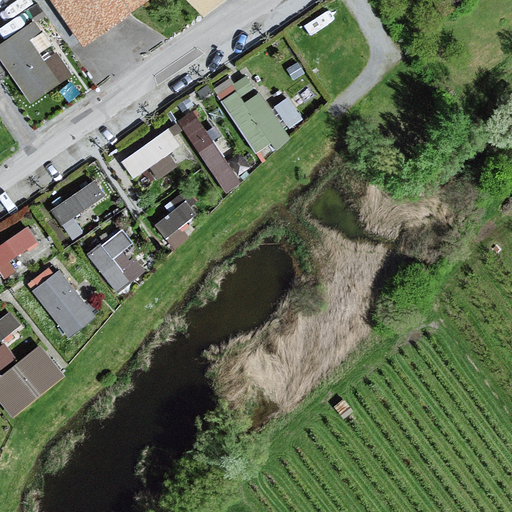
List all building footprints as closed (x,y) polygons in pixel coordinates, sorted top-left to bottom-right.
[(49,0),(82,47),(130,16),(127,10),(142,0),(49,0)] [(31,23),(0,42),(0,61),(27,104),(55,85),(54,82),(68,75),(55,52),(41,60),(27,40),(37,33),(31,23)] [(245,64),(209,85),(260,158),(294,131),(245,64)] [(192,107),(173,119),(208,172),(229,159),(192,107)] [(163,123),(116,155),(132,174),(178,141),(163,123)] [(91,176),(47,206),(62,226),(107,195),(91,176)] [(183,194),(150,218),(163,235),(196,210),(183,194)] [(24,219),(0,234),(0,260),(37,236),(24,219)] [(130,240),(117,222),(81,250),(115,291),(136,271),(119,249),(130,240)] [(51,261),(23,281),(64,333),(95,310),(51,261)] [(9,304),(0,311),(0,331),(19,317),(9,304)] [(5,335),(0,338),(0,362),(0,363),(17,351),(5,335)] [(35,339),(0,367),(0,401),(11,415),(62,370),(35,339)]
